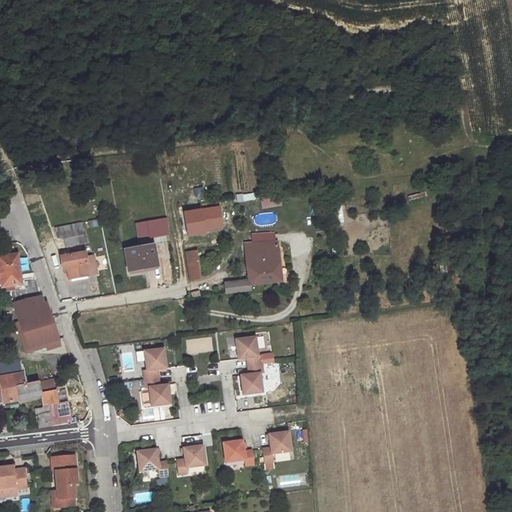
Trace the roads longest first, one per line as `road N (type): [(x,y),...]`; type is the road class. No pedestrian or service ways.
road 1 (residential): [(25,224),(102,432)]
road 2 (track): [(296,246),(295,301),(277,317),(192,310),(177,290)]
road 3 (residential): [(273,415),(102,432)]
